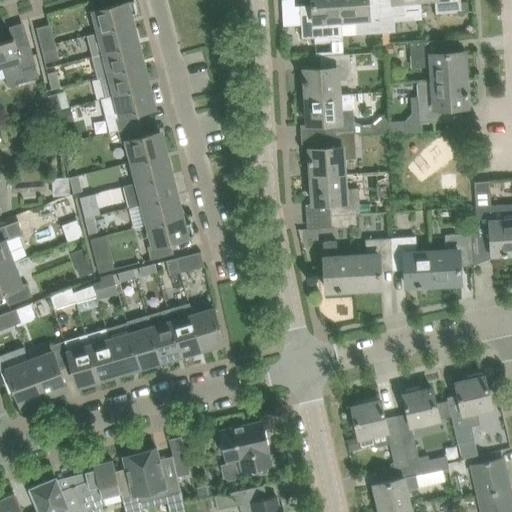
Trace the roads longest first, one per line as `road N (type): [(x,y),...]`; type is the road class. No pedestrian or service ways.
road 1 (residential): [(12,449),(303,367)]
road 2 (residential): [(275,238),(241,243),(214,226),(156,0)]
road 3 (residential): [(275,238),(256,0)]
road 4 (residential): [(303,367),(501,319)]
road 5 (residential): [(335,511),(303,367)]
road 6 (residential): [(303,367),(275,238)]
